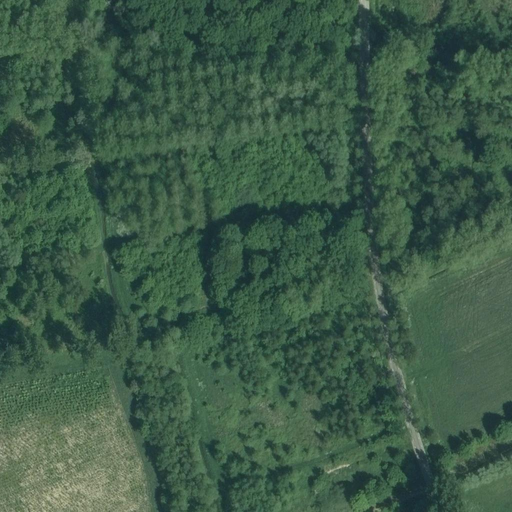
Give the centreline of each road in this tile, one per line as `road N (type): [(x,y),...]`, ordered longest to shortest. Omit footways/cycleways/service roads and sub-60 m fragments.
road 1 (tertiary): [(442,511),(399,385),(376,275),(364,0)]
road 2 (track): [(106,359),(200,318),(376,275)]
road 3 (track): [(364,55),(511,71)]
